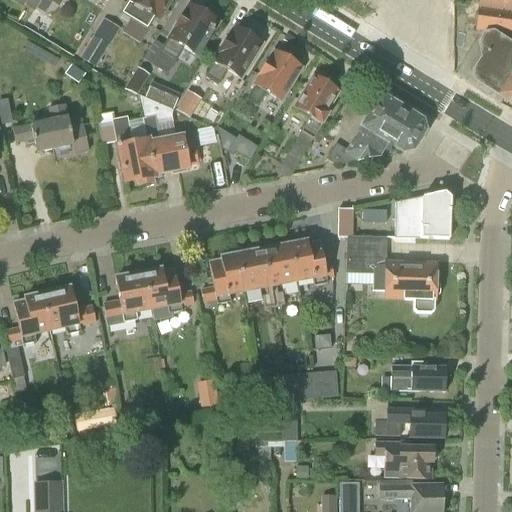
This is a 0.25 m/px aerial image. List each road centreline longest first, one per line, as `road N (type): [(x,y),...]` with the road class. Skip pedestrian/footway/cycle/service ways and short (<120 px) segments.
road 1 (residential): [(0,263),(440,168),(505,194)]
road 2 (residential): [(486,511),(505,194)]
road 3 (secondary): [(511,138),(284,0)]
